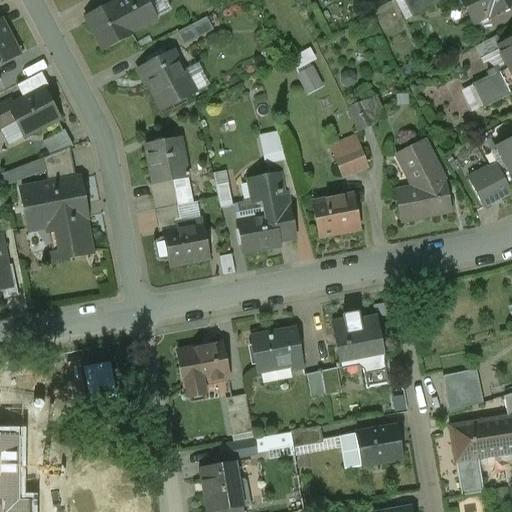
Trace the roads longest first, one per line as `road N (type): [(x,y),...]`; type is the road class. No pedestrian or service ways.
road 1 (residential): [(31,0),(104,139),(137,310)]
road 2 (residential): [(393,263),(137,310)]
road 3 (residential): [(437,511),(393,263)]
road 4 (residential): [(137,310),(173,511)]
road 5 (residential): [(137,310),(0,337)]
road 6 (residential): [(511,234),(393,263)]
